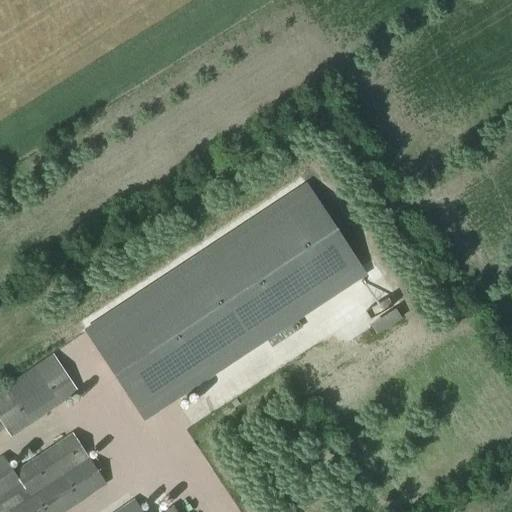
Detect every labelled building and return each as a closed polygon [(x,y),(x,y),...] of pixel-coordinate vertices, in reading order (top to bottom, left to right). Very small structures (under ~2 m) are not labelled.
[(306,185),(84,332),(144,424),(367,277),(306,185)] [(401,303),(377,313),(380,323),(405,313),(401,303)] [(78,394),(52,356),(0,391),(0,433),(4,430),(11,440),(78,394)] [(205,394),(188,404),(201,426),(218,415),(205,394)] [(1,458),(0,458),(0,511),(63,511),(104,485),(74,441),(16,480),(1,458)] [(140,511),(133,501),(117,511),(140,511)]
